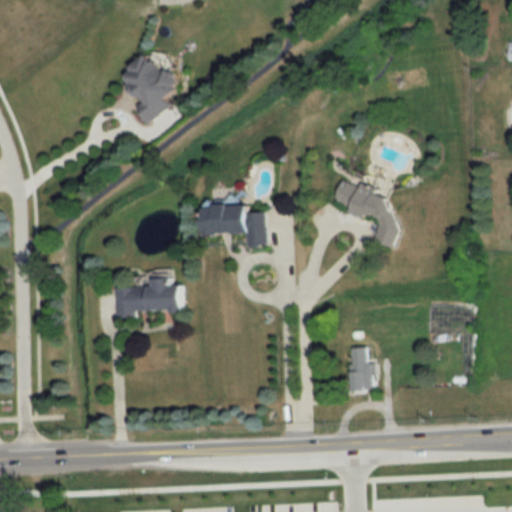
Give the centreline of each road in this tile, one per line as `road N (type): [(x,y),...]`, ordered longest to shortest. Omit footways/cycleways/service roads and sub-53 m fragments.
road 1 (tertiary): [(0,456),(511,432)]
road 2 (residential): [(25,455),(16,171),(0,130)]
